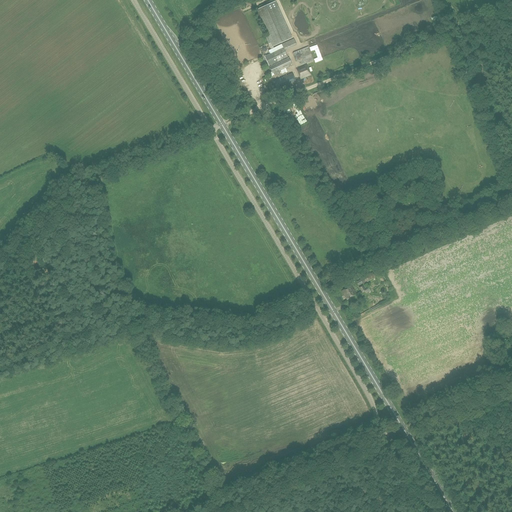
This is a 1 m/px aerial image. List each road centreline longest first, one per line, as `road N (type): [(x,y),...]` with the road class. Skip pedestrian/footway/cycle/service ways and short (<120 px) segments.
road 1 (primary): [(452,511),(221,124)]
road 2 (unclassified): [(430,511),(211,129)]
road 3 (unclassified): [(221,124),(511,5)]
road 4 (unclassified): [(211,129),(133,0)]
road 5 (primary): [(221,124),(147,0)]
